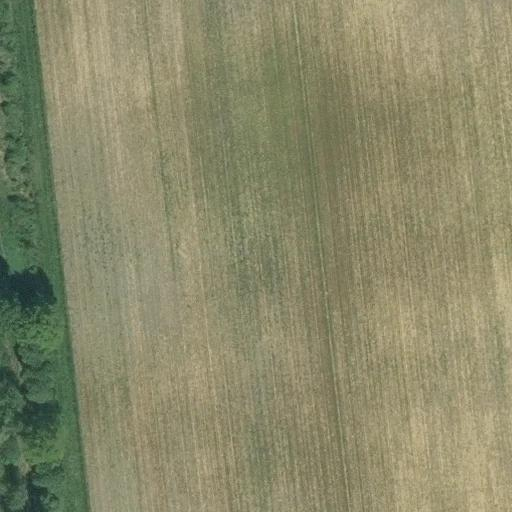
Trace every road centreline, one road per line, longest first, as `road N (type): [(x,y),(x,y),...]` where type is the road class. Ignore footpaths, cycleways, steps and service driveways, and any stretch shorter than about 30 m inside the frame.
road 1 (track): [(24,0),(84,511)]
road 2 (track): [(0,99),(36,511)]
